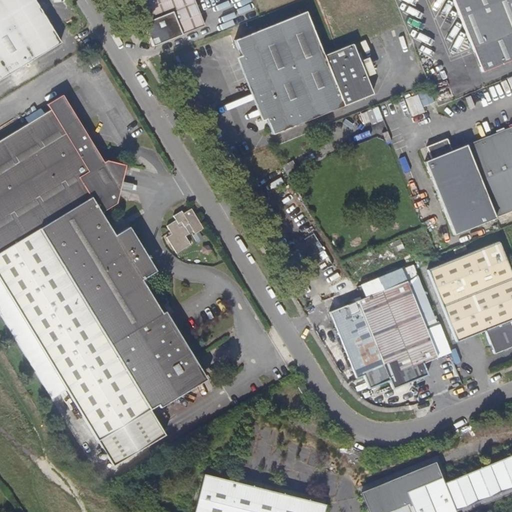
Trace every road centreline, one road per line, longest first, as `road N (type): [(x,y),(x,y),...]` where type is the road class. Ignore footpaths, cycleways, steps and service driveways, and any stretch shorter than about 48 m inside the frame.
road 1 (residential): [(85,0),(350,425),(372,434),(401,431),(511,389)]
road 2 (unknown): [(214,96),(241,144),(262,148),(389,93),(381,53)]
